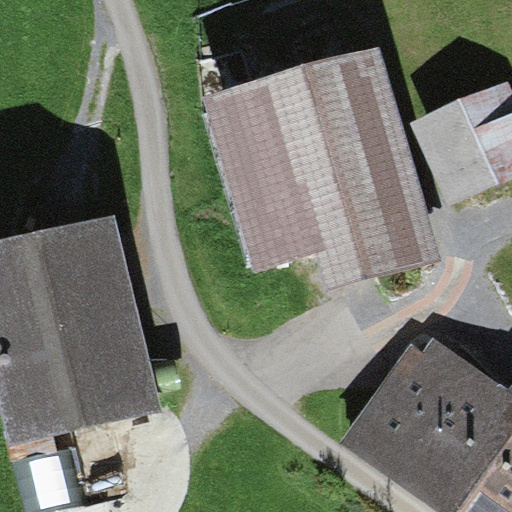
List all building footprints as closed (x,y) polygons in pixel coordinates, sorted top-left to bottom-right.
[(203,115),(247,267),(403,222),(358,69),(203,115)] [(429,128),(456,193),(511,169),(511,118),(503,97),(429,128)] [(147,401),(107,237),(0,263),(0,361),(17,433),(147,401)] [(479,511),(511,461),(511,430),(496,420),(509,404),(436,350),(426,362),(413,353),(347,446),(359,454),(367,444),(394,463),(465,511),(479,511)] [(511,511),(511,403),(511,406),(509,404),(496,420),(511,430),(511,461),(479,511),(511,511)]
